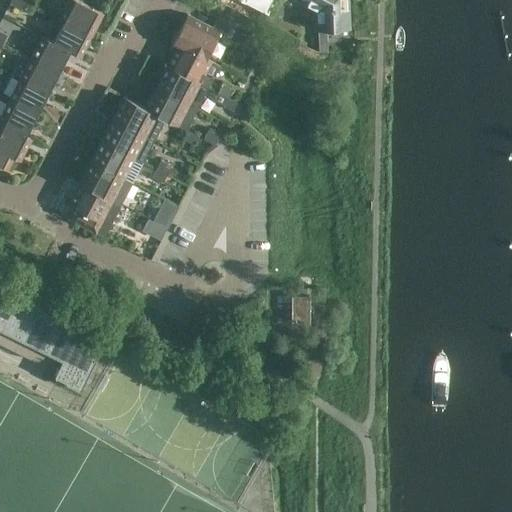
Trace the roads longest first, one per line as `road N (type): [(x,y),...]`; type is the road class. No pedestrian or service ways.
road 1 (unclassified): [(31,211),(106,61),(130,56),(155,0)]
road 2 (residential): [(204,297),(31,211)]
